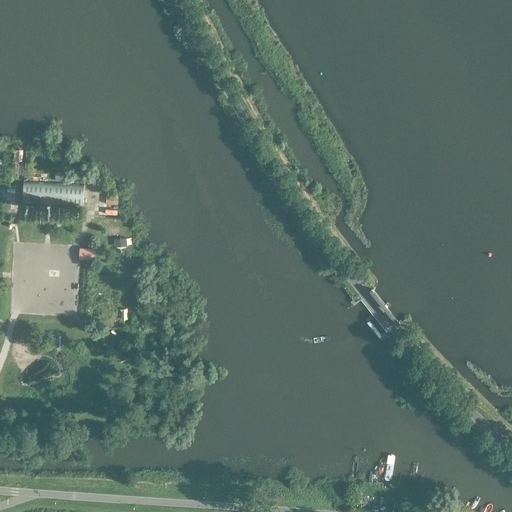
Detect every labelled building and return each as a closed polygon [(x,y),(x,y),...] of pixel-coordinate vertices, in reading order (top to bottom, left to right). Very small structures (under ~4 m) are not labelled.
[(24,182),(23,203),(83,206),(84,185),(24,182)] [(126,237),(113,239),(114,247),(128,245),(126,237)] [(95,248),(80,248),(79,259),(95,259),(95,248)] [(355,302),(343,288),(353,301),(351,303),(354,306),(357,304),(357,303),(358,303),(359,302),(359,301),(360,302),(361,300),(362,300),(361,299),(357,302),(356,301),(355,302)] [(374,290),(372,292),(383,306),(385,309),(396,323),(399,321),(387,307),(385,304),(374,290)] [(367,323),(368,323),(370,322),(371,321),(370,320),(371,320),(373,319),(372,319),(373,318),(385,309),(387,307),(388,306),(389,305),(387,303),(386,303),(386,304),(385,304),(383,306),(371,316),(371,317),(370,316),(369,317),(369,318),(368,318),(365,321),(367,323)] [(370,322),(368,323),(379,337),(381,335),(370,322)] [(383,336),(388,332),(387,331),(386,331),(385,333),(384,333),(383,334),(383,335),(382,335),(381,335),(379,337),(382,342),(384,340),(392,349),(396,354),(396,353),(383,337),(384,336),(383,336)]
